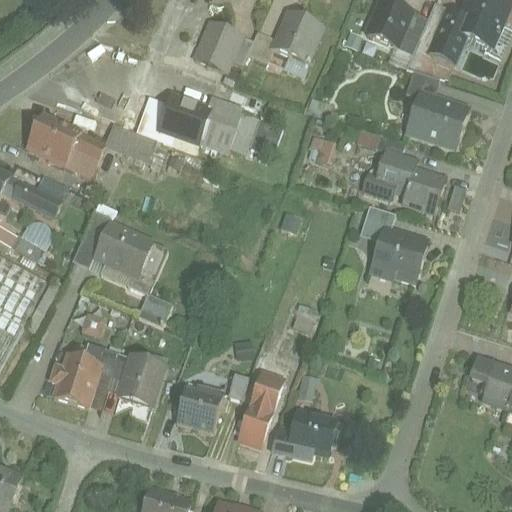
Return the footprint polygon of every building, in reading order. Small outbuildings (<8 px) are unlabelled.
[(418,14),(386,0),(382,0),(366,39),(401,54),(402,51),(417,17),(418,14)] [(468,0),(454,33),(453,35),(456,36),(497,53),(511,17),(511,7),(495,0),(468,0)] [(276,42),(272,52),(274,53),(311,69),(328,32),(288,15),(276,42)] [(431,23),(417,17),(402,51),(416,57),(421,45),(431,23)] [(431,23),(421,45),(447,56),(456,36),(453,35),(454,33),(431,23)] [(247,40),(211,24),(194,61),(231,77),(236,64),(247,40)] [(256,43),(250,56),(269,64),(274,53),(272,52),(276,42),(259,35),(256,43)] [(256,43),(247,40),(236,64),(245,68),(250,56),(256,43)] [(408,96),(421,101),(424,93),(437,98),(442,85),(416,75),(408,96)] [(456,156),(473,111),(437,98),(424,93),(421,101),(407,138),(456,156)] [(174,97),(163,127),(161,131),(164,132),(198,145),(207,122),(238,134),(240,129),(244,117),(246,111),(213,99),(209,110),(174,97)] [(84,132),(44,115),(28,153),(67,170),(69,167),(83,134),(84,132)] [(136,117),(131,130),(161,141),(164,132),(161,131),(163,127),(136,117)] [(251,120),(244,117),(240,129),(243,130),(235,152),(251,158),(254,149),(264,123),(252,118),(251,120)] [(264,123),(254,149),(276,157),(286,131),(264,123)] [(131,130),(117,125),(108,145),(110,146),(108,151),(151,166),(161,141),(131,130)] [(381,151),(385,141),(364,133),(361,144),(381,151)] [(83,134),(69,167),(96,179),(108,151),(110,146),(108,145),(83,134)] [(333,167),(340,147),(318,139),(315,147),(325,151),(321,163),(333,167)] [(390,154),(405,160),(409,149),(385,141),(381,151),(390,154)] [(399,194),(409,197),(418,170),(420,165),(405,160),(390,154),(383,175),(379,186),(399,194)] [(14,177),(0,170),(0,206),(5,197),(14,177)] [(437,219),(451,181),(418,170),(409,197),(405,208),(437,219)] [(395,205),(399,194),(379,186),(383,175),(374,171),(365,194),(395,205)] [(14,177),(5,197),(14,201),(24,182),(14,177)] [(24,182),(14,201),(54,220),(63,201),(24,182)] [(454,212),(464,214),(468,192),(459,190),(454,212)] [(363,244),(381,250),(388,230),(395,232),(400,219),(374,210),(363,244)] [(95,264),(114,224),(115,222),(97,214),(75,263),(92,271),(95,264)] [(158,244),(114,224),(95,264),(135,282),(139,284),(156,247),(158,244)] [(0,242),(17,252),(24,239),(0,226),(0,242)] [(413,292),(430,244),(395,232),(388,230),(381,250),(372,278),(413,292)] [(25,237),(24,239),(17,252),(42,265),(50,251),(25,237)] [(0,254),(12,261),(17,252),(0,242),(0,254)] [(172,254),(156,247),(139,284),(135,282),(132,288),(151,296),(152,297),(153,296),(172,254)] [(12,261),(0,254),(0,325),(22,338),(52,283),(12,261)] [(176,306),(153,296),(152,297),(151,296),(141,317),(166,328),(176,306)] [(303,308),(297,330),(315,335),(322,313),(303,308)] [(86,336),(105,342),(111,322),(92,316),(86,336)] [(0,376),(22,338),(0,325),(0,376)] [(257,356),(256,337),(239,338),(240,358),(257,356)] [(89,348),(84,364),(105,370),(98,392),(120,400),(131,361),(89,348)] [(98,392),(105,370),(84,364),(68,358),(64,370),(57,367),(51,387),(58,389),(54,401),(91,413),(98,392)] [(156,414),(169,370),(148,364),(132,359),(131,361),(120,400),(119,403),(156,414)] [(149,360),(148,364),(169,370),(156,414),(160,415),(174,367),(149,360)] [(511,370),(498,366),(485,406),(511,415),(511,370)] [(264,373),(238,445),(263,453),(288,381),(264,373)] [(322,382),(307,378),(300,403),(316,407),(322,382)] [(251,383),(239,379),(233,399),(245,403),(251,383)] [(213,441),(226,397),(201,390),(202,387),(191,383),(177,430),(213,441)] [(292,454),(330,463),(340,424),(302,414),(297,433),(292,454)] [(292,454),(297,433),(284,429),(275,454),(291,458),(292,454)] [(11,511),(25,480),(0,469),(0,511),(11,511)] [(192,511),(196,503),(153,490),(146,511),(192,511)]
